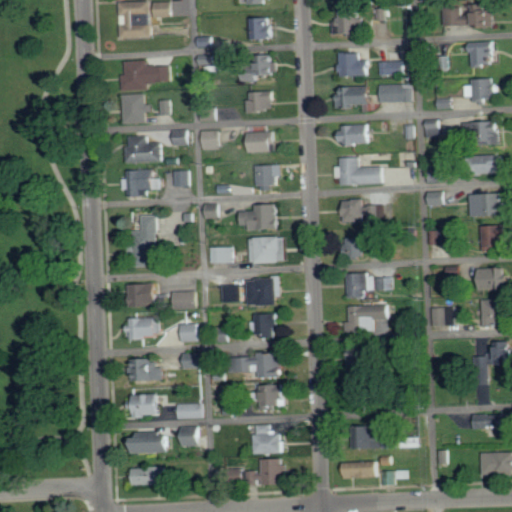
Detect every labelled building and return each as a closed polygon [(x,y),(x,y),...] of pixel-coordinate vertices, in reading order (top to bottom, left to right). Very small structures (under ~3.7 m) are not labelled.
[(156,37),(155,1),(123,2),(124,38),(156,37)] [(176,1),(159,2),(160,17),(177,16),(176,1)] [(497,9),(488,9),(488,4),(475,4),(476,15),(466,15),(466,9),(451,9),(451,25),(497,25),(497,9)] [(367,34),(367,18),(363,18),(362,10),(340,10),(340,35),(367,34)] [(253,40),(275,39),(275,18),(252,19),(253,40)] [(477,67),(498,66),(497,41),(475,42),(477,67)] [(365,53),(343,53),(343,77),(373,76),(373,59),(365,60),(365,53)] [(246,81),(263,81),(263,74),(281,75),(282,57),(257,56),(257,62),(247,62),(246,81)] [(129,61),(129,74),(125,74),(126,91),(153,90),(153,83),(176,82),(175,66),(152,66),(152,60),(129,61)] [(383,76),(408,75),(407,61),(383,61),(383,76)] [(479,101),(499,100),(498,78),(477,79),(477,86),(470,86),(470,97),(478,97),(479,101)] [(417,101),(416,84),(384,85),(384,102),(417,101)] [(342,107),(376,106),(375,86),(341,87),(342,107)] [(253,112),(278,110),(277,91),(252,92),(253,112)] [(128,124),(150,123),(150,113),(155,112),(155,104),(150,105),(150,94),(127,95),(128,124)] [(442,109),(456,108),(456,98),(442,99),(442,109)] [(165,116),(175,115),(174,100),(165,100),(165,116)] [(443,136),(443,120),(428,120),(428,137),(443,136)] [(345,145),(374,144),(374,124),(344,125),(345,145)] [(193,129),(179,130),(179,145),(193,145),(193,129)] [(224,130),(204,131),(205,150),(225,149),(224,130)] [(250,153),(278,151),(277,131),(249,133),(250,153)] [(167,162),(166,143),(152,143),(152,137),(133,137),(134,147),(130,147),(130,163),(167,162)] [(506,155),(482,155),(482,174),(506,173),(506,155)] [(389,184),(388,166),(365,167),(364,157),(344,157),(344,167),(338,167),(339,178),(346,178),(346,185),(389,184)] [(281,185),(281,165),(261,165),(261,186),(281,185)] [(432,165),(433,182),(447,181),(446,165),(432,165)] [(164,189),(164,178),(159,178),(159,169),(132,170),(133,196),(152,196),(152,189),(164,189)] [(195,186),(194,170),(179,171),(179,187),(195,186)] [(448,191),(430,192),(431,206),(449,204),(448,191)] [(475,216),(508,216),(508,193),(475,194),(475,216)] [(368,199),(349,200),(349,221),(390,220),(389,205),(368,206),(368,199)] [(207,218),(225,218),(224,203),(207,203),(207,218)] [(247,225),(255,224),(255,230),(283,229),(283,205),(261,205),(261,211),(247,211),(247,225)] [(138,266),(162,265),(160,215),(145,216),(145,231),(133,231),(134,253),(138,253),(138,266)] [(487,224),(488,247),(510,247),(509,223),(487,224)] [(435,230),(434,243),(447,244),(447,230),(435,230)] [(290,261),(290,235),(255,236),(255,261),(290,261)] [(367,236),(351,237),(351,256),(368,255),(367,236)] [(237,246),(212,246),(212,262),(237,262),(237,246)] [(445,276),(462,276),(462,266),(445,266),(445,276)] [(482,267),(482,288),(511,288),(511,275),(507,275),(507,267),(482,267)] [(352,273),(353,296),(369,296),(368,289),(377,289),(377,272),(352,273)] [(252,277),(253,305),(282,304),(281,295),(286,295),(286,276),(252,277)] [(396,289),(396,276),(379,277),(379,289),(396,289)] [(162,282),(134,283),(135,304),(162,304),(162,282)] [(245,301),(245,284),(227,284),(227,302),(245,301)] [(202,289),(177,290),(178,309),(202,308),(202,289)] [(507,298),(487,298),(488,324),(507,323),(507,298)] [(350,331),(380,330),(380,320),(393,320),(392,304),(350,305),(350,331)] [(436,325),(459,324),(458,306),(436,307),(436,325)] [(281,312),(260,313),(261,336),(282,335),(281,312)] [(164,316),(133,317),(133,337),(164,336),(164,316)] [(186,324),(188,341),(204,340),(202,322),(186,324)] [(497,363),(511,362),(511,346),(511,340),(497,341),(497,363)] [(374,346),(353,347),(354,366),(375,366),(374,346)] [(188,367),(206,367),(206,352),(188,352),(188,367)] [(285,376),(285,354),(241,354),(241,371),(254,371),(254,364),(263,364),(263,376),(285,376)] [(169,379),(169,366),(162,366),(163,358),(136,357),(135,378),(169,379)] [(263,384),(263,407),(289,407),(288,383),(263,384)] [(138,394),(139,415),(164,414),(164,393),(138,394)] [(225,398),(226,414),(241,414),(240,398),(225,398)] [(209,418),(208,403),(182,403),(183,418),(209,418)] [(500,435),(511,435),(511,412),(478,414),(479,428),(500,427),(500,435)] [(258,453),(288,452),(288,431),(275,431),(274,424),(257,424),(258,453)] [(385,425),(361,425),(362,447),(386,447),(385,425)] [(139,431),(139,451),(176,452),(177,432),(139,431)] [(208,432),(185,431),(185,447),(208,447),(208,432)] [(452,450),(441,450),(441,463),(452,463),(452,450)] [(511,451),(487,452),(488,473),(511,472),(511,451)] [(266,458),(266,472),(258,472),(258,483),(289,482),(289,457),(266,458)] [(170,465),(137,466),(138,484),(171,482),(170,465)] [(400,478),(414,478),(414,469),(399,470),(400,478)] [(386,484),(399,484),(398,470),(385,471),(386,484)]
